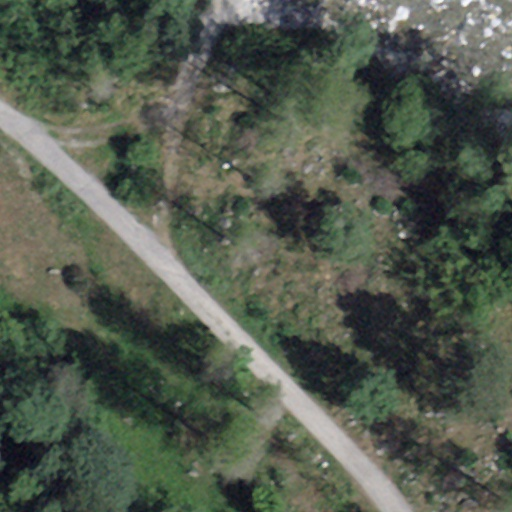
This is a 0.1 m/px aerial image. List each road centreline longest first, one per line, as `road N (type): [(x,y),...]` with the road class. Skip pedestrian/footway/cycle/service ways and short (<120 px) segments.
road 1 (track): [(0,113),(165,264),(352,454),(396,511)]
road 2 (track): [(224,0),(168,111),(123,130),(35,141)]
